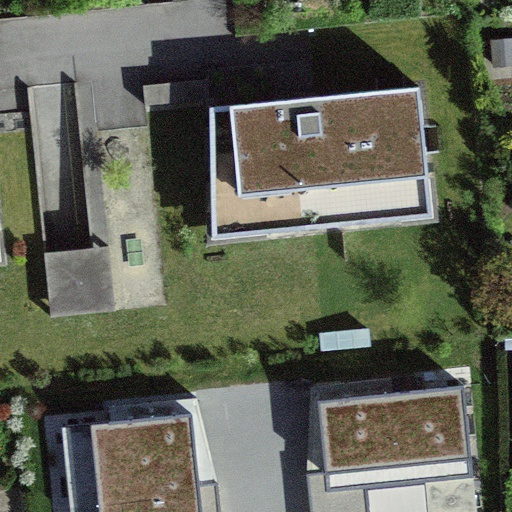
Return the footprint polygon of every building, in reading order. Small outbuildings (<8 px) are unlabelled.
[(511,80),(511,40),(488,41),(490,82),(511,80)] [(202,102),(200,82),(143,88),(145,108),(202,102)] [(434,229),(422,88),(203,106),(214,247),(434,229)] [(116,313),(109,248),(45,255),(51,320),(116,313)] [(374,348),(372,328),(323,333),(325,353),(374,348)] [(308,476),(311,511),(368,511),(367,494),(423,488),(424,511),(483,511),(470,370),(316,385),(325,474),(308,476)] [(221,511),(212,400),(109,408),(110,420),(58,425),(65,511),(221,511)]
